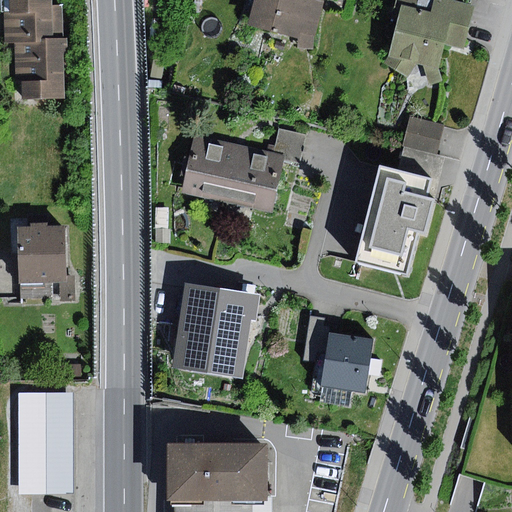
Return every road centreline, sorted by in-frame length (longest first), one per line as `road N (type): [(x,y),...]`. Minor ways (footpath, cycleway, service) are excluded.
road 1 (motorway): [(113,0),(124,511)]
road 2 (primary): [(383,511),(511,82)]
